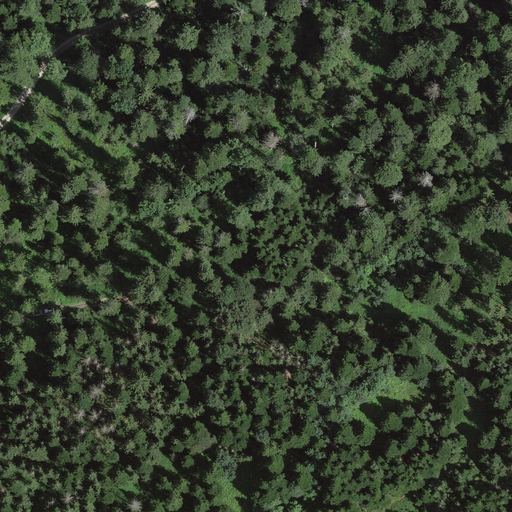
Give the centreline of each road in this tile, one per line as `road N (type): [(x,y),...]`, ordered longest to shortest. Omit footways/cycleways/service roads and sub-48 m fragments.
road 1 (track): [(160,0),(56,55),(0,125)]
road 2 (track): [(511,404),(485,421),(458,461),(428,486),(389,506)]
road 3 (track): [(511,165),(489,201),(489,227),(511,281)]
